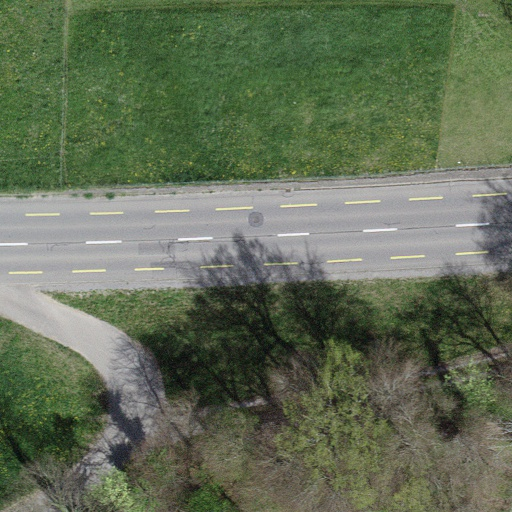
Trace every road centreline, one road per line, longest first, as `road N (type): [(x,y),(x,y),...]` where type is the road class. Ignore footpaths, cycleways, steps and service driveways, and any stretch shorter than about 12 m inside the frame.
road 1 (primary): [(0,244),(511,219)]
road 2 (track): [(511,356),(197,430),(139,427)]
